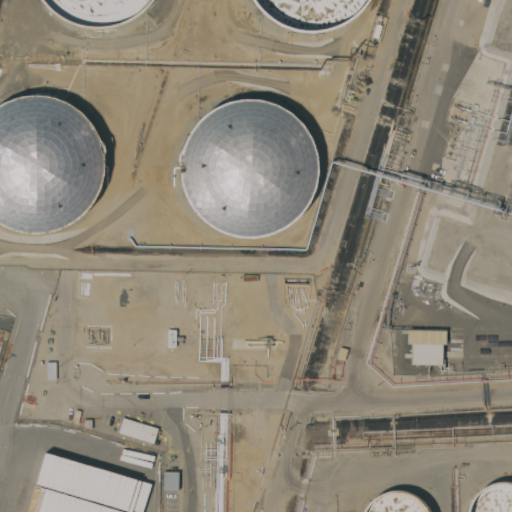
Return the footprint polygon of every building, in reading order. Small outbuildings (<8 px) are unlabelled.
[(39,1),(38,0),(150,0),(150,1),(142,9),(138,13),(126,21),(118,24),(106,28),(92,29),(77,27),(62,21),(48,12),(39,1)] [(261,15),(257,10),(252,4),(249,0),(367,0),(366,2),(357,13),(342,24),(338,26),(326,31),(312,33),(294,31),(281,27),(276,25),(269,21),(261,15)] [(0,226),(0,104),(16,97),(25,95),(34,95),(50,97),(65,103),(79,112),(88,123),(91,128),(97,140),(101,144),(103,150),(101,157),(101,171),(98,185),(96,193),(88,206),(81,215),(65,226),(54,231),(47,233),(30,234),(13,231),(0,226)] [(185,202),(184,200),(178,182),(177,172),(177,167),(175,160),(176,154),(180,149),(187,133),(197,120),(209,110),(223,103),(236,100),(242,99),(258,100),(274,104),(284,110),(291,115),(301,126),(310,141),(314,156),(315,167),(315,176),(312,189),(306,202),(300,212),(296,216),(289,223),(279,230),(267,235),(255,237),(238,238),(225,235),(214,231),(205,225),(193,213),(185,202)] [(408,365),(441,365),(442,331),(408,330),(408,365)] [(46,362),(55,362),(55,380),(46,380),(46,362)] [(117,433),(122,418),(157,429),(152,444),(117,433)] [(146,511),(154,486),(31,455),(23,485),(9,482),(1,511),(146,511)] [(176,492),(176,472),(161,472),(161,491),(176,492)] [(511,511),(466,511),(467,508),(470,501),(476,492),(483,487),(489,484),(495,482),(503,482),(510,483),(511,483),(511,511)] [(361,511),(363,509),(368,502),(371,499),(376,495),(382,493),(393,491),(401,491),(408,493),(415,496),(420,500),(425,506),(428,511),(361,511)]
